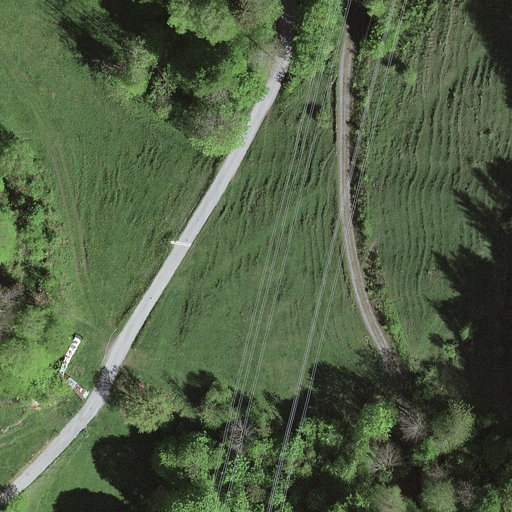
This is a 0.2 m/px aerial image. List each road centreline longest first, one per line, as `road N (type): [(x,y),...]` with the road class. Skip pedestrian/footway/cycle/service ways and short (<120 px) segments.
road 1 (track): [(0,506),(95,400),(236,161),(284,65),(292,0)]
road 2 (track): [(364,0),(347,74),(346,222),(366,312),(403,386),(424,511)]
road 3 (track): [(112,368),(89,336),(0,281)]
